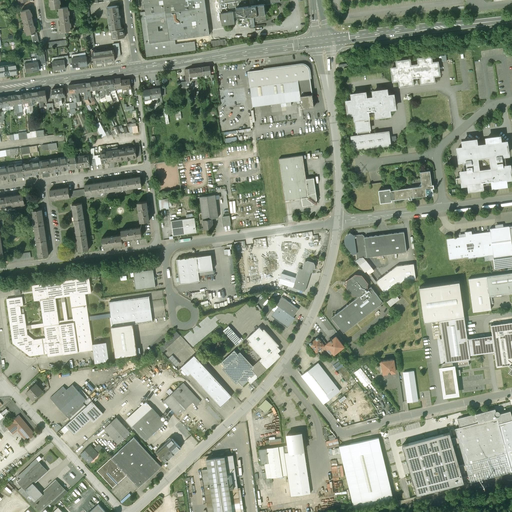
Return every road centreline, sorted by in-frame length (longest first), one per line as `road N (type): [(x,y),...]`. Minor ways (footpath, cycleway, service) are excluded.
road 1 (unclassified): [(511,394),(340,432),(284,363)]
road 2 (unclassified): [(338,222),(171,247),(169,290),(183,315)]
road 3 (tertiary): [(134,511),(284,363)]
road 4 (secondary): [(322,41),(511,18)]
road 5 (secondary): [(135,68),(322,41)]
road 6 (residential): [(55,259),(154,244),(148,166)]
road 7 (unclassified): [(122,511),(0,387)]
road 8 (tertiary): [(338,222),(324,53)]
road 9 (tertiary): [(284,363),(325,286),(338,222)]
road 10 (secondary): [(0,87),(135,68)]
